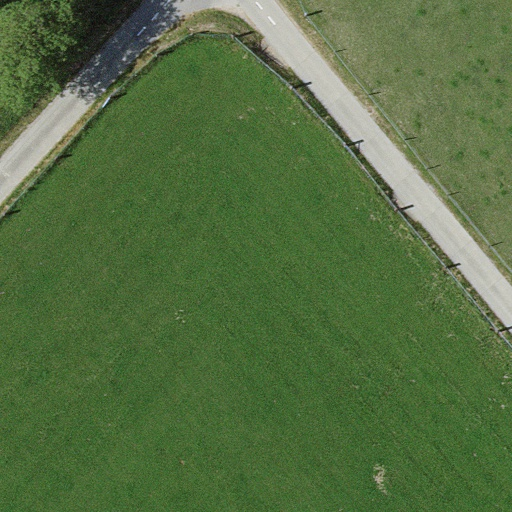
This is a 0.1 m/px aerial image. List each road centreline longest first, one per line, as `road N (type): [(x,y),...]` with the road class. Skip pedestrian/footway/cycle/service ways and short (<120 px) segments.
road 1 (track): [(253,0),(511,294)]
road 2 (unclassified): [(170,0),(0,183)]
